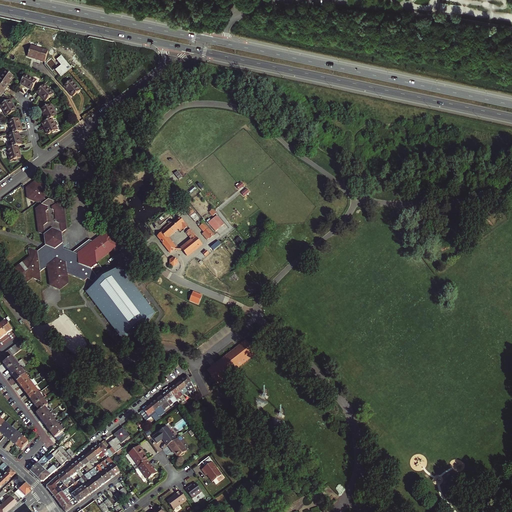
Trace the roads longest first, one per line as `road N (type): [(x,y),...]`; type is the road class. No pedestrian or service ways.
road 1 (primary): [(511,104),(22,0)]
road 2 (primary): [(196,50),(511,117)]
road 3 (residential): [(39,488),(188,367)]
road 4 (primary): [(0,8),(159,42)]
road 5 (residential): [(40,160),(162,70)]
